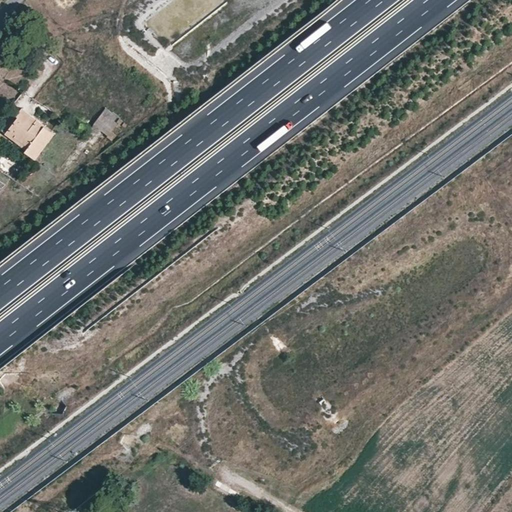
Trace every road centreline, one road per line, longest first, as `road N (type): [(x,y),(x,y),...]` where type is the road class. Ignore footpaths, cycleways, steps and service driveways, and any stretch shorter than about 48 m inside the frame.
road 1 (motorway): [(0,338),(434,0)]
road 2 (motorway): [(377,0),(0,293)]
